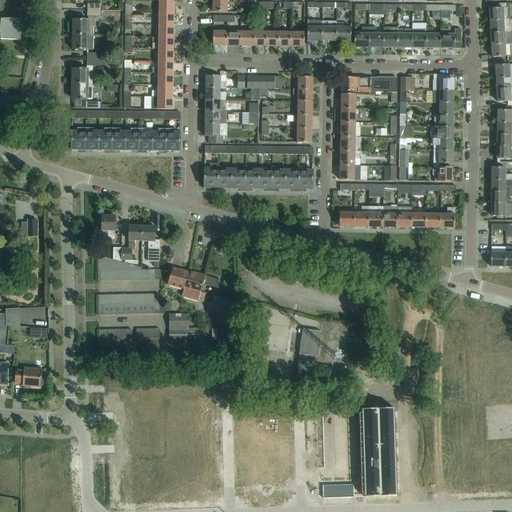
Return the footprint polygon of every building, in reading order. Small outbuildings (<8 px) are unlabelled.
[(227,13),(227,0),(223,0),(212,0),(213,12),(227,13)] [(173,13),(174,1),(160,1),(159,13),(173,13)] [(490,21),(508,20),(507,13),(507,3),(494,4),(494,8),(489,9),(490,21)] [(463,7),(455,7),(455,17),(464,17),(463,7)] [(173,25),(173,13),(159,13),(159,25),(173,25)] [(0,33),(1,39),(20,40),(20,39),(21,28),(21,19),(1,19),(0,26),(0,33)] [(73,35),(93,36),(93,19),(88,19),(88,20),(73,20),(73,35)] [(307,31),(307,41),(321,41),(321,27),(321,21),(313,20),(307,20),(307,27),(307,31)] [(491,34),(511,32),(510,20),(508,20),(490,21),(491,34)] [(335,42),(336,21),(321,21),(321,27),(321,41),(335,42)] [(336,21),(335,42),(350,42),(351,27),(343,27),(343,23),(336,23),(336,21)] [(173,37),(173,25),(159,25),(159,37),(173,37)] [(354,48),(369,48),(369,27),(362,27),(362,34),(354,34),(354,48)] [(383,48),(383,34),(376,34),(376,27),(369,27),(369,48),(383,48)] [(397,48),(398,29),(397,29),(397,28),(383,28),(383,34),(383,48),(397,48)] [(440,48),(440,35),(433,35),(433,28),(426,28),(426,35),(425,48),(440,48)] [(411,48),(411,34),(411,29),(398,29),(397,48),(411,48)] [(440,35),(440,48),(455,48),(455,42),(461,42),(461,30),(454,30),(454,35),(451,35),(451,32),(448,29),(440,29),(440,35)] [(226,46),(226,31),(213,31),(212,46),(226,46)] [(239,46),(239,32),(226,31),(226,46),(239,46)] [(252,46),(252,32),(239,32),(239,46),(252,46)] [(265,47),(265,32),(252,32),(252,46),(265,47)] [(278,47),(278,32),(265,32),(265,47),(278,47)] [(291,47),(291,32),(278,32),(278,47),(291,47)] [(291,32),(291,47),(304,47),(304,32),(291,32)] [(491,45),(504,44),(511,44),(511,32),(491,34),(491,45)] [(425,48),(426,35),(411,34),(411,48),(425,48)] [(92,50),(93,36),(73,35),(72,50),(92,50)] [(173,49),(173,37),(159,37),(159,44),(152,43),(152,49),(173,49)] [(504,44),(491,45),(492,57),(505,57),(504,44)] [(173,61),(173,49),(152,49),(159,50),(159,61),(173,61)] [(100,66),(100,60),(86,60),(86,69),(72,69),(72,85),(92,85),(92,66),(100,66)] [(172,73),(173,61),(159,61),(159,68),(152,68),(152,73),(172,73)] [(496,78),(511,76),(511,64),(509,65),(495,66),(496,78)] [(172,85),(172,73),(152,73),(158,73),(158,85),(172,85)] [(205,88),(220,88),(226,88),(226,82),(220,82),(220,76),(206,76),(205,88)] [(497,90),(511,89),(511,76),(496,78),(497,90)] [(293,90),(312,90),(312,77),(298,77),(297,90),(293,89),(293,90)] [(391,95),(397,95),(397,78),(377,78),(377,79),(356,78),(342,78),(341,92),(355,92),(356,88),(370,88),(370,92),(391,92),(391,95)] [(440,91),(453,91),(453,79),(440,79),(432,79),(432,91),(440,91)] [(92,99),(92,85),(72,85),(72,99),(80,99),(80,100),(82,100),(82,99),(87,99),(92,99)] [(151,91),(151,97),(172,98),(172,85),(158,85),(158,91),(151,91)] [(220,93),(220,88),(205,88),(205,100),(225,101),(225,93),(220,93)] [(261,89),(254,89),(251,89),(251,94),(250,94),(250,100),(259,100),(259,94),(260,94),(260,96),(261,89)] [(511,89),(497,90),(497,102),(509,101),(509,106),(511,105),(511,89)] [(312,102),(312,90),(293,90),(293,95),(297,95),(297,102),(312,102)] [(453,104),(453,91),(440,91),(440,97),(433,97),(433,103),(440,103),(453,104)] [(341,109),(355,109),(355,94),(341,94),(341,109)] [(151,97),(151,109),(158,109),(162,110),(172,110),(172,98),(151,97)] [(225,113),(225,101),(205,100),(205,113),(226,113),(225,113)] [(312,117),(312,102),(297,102),(297,116),(312,117)] [(453,116),(453,104),(440,103),(439,115),(434,115),(434,116),(453,116)] [(249,113),(257,113),(257,104),(249,104),(249,113)] [(355,123),(355,109),(341,109),(341,123),(355,123)] [(497,123),(511,122),(511,110),(498,110),(497,123)] [(226,124),(226,113),(205,113),(205,124),(227,125),(227,124),(226,124)] [(257,125),(257,113),(249,113),(244,113),(244,123),(248,123),(248,125),(257,125)] [(311,130),(312,117),(297,116),(297,129),(311,130)] [(452,128),(453,116),(434,116),(434,127),(452,128)] [(511,122),(497,123),(497,135),(511,135),(511,122)] [(354,137),(355,123),(341,123),(341,137),(354,137)] [(226,136),(227,125),(205,124),(205,136),(209,136),(209,144),(223,144),(223,136),(226,136)] [(405,139),(405,127),(399,127),(399,139),(415,139),(405,139)] [(452,128),(434,127),(431,127),(431,140),(452,140),(452,128)] [(311,143),(311,130),(297,129),(297,143),(311,143)] [(85,132),(81,132),(71,131),(71,149),(84,150),(85,132)] [(98,150),(98,132),(85,132),(84,150),(98,150)] [(112,150),(112,132),(98,132),(98,150),(112,150)] [(125,150),(125,132),(112,132),(112,150),(125,150)] [(139,150),(139,132),(125,132),(125,150),(139,150)] [(152,150),(152,132),(139,132),(139,150),(152,150)] [(166,151),(166,133),(152,132),(152,150),(166,151)] [(180,133),(170,133),(166,133),(166,151),(179,151),(180,133)] [(511,142),(511,135),(497,135),(497,147),(510,147),(510,142),(511,142)] [(360,138),(354,137),(341,137),(340,151),(360,152),(360,138)] [(415,144),(415,139),(399,139),(399,151),(408,151),(411,151),(411,146),(407,146),(407,144),(415,144)] [(452,152),(452,140),(431,140),(430,146),(433,146),(433,151),(452,152)] [(511,146),(510,147),(497,147),(497,159),(510,159),(511,159),(511,146)] [(360,152),(340,151),(340,166),(354,166),(354,152),(360,152)] [(408,168),(408,151),(399,151),(399,168),(408,168)] [(452,164),(452,152),(433,151),(433,168),(447,168),(447,164),(452,164)] [(218,169),(218,164),(210,164),(210,169),(204,169),(204,187),(217,187),(218,169)] [(218,169),(217,187),(231,188),(231,170),(221,169),(221,166),(218,166),(218,169)] [(231,170),(231,188),(244,188),(245,170),(245,166),(242,166),(242,170),(231,170)] [(245,170),(244,188),(258,188),(258,170),(248,170),(248,166),(245,166),(245,170)] [(360,166),(354,166),(340,166),(340,180),(359,181),(360,166)] [(258,170),(258,188),(272,188),(272,172),(272,170),(272,167),(269,167),(269,170),(258,170)] [(272,172),(272,188),(285,188),(285,170),(275,170),(275,167),(272,167),(272,170),(272,172)] [(285,170),(285,188),(299,189),(299,170),(299,167),(296,167),(295,170),(285,170)] [(299,170),(299,189),(312,189),(313,170),(303,170),(301,170),(301,167),(299,167),(299,170)] [(395,167),(390,167),(384,167),(384,181),(395,181),(396,167),(395,167)] [(407,181),(408,168),(399,168),(398,181),(407,181)] [(452,168),(447,168),(433,168),(432,168),(432,176),(435,176),(434,182),(452,182),(452,168)] [(492,180),(511,180),(511,175),(505,175),(505,168),(492,168),(492,180)] [(511,180),(492,180),(491,192),(511,191),(511,180)] [(511,197),(511,191),(491,192),(491,204),(511,204),(510,204),(510,197),(511,197)] [(511,216),(511,204),(491,204),(491,216),(497,216),(497,220),(511,220),(511,216)] [(368,227),(368,207),(361,207),(361,214),(354,213),(354,227),(368,227)] [(383,227),(383,207),(368,207),(368,227),(383,227)] [(397,228),(397,207),(383,207),(383,227),(397,228)] [(411,228),(411,214),(411,207),(397,207),(397,228),(411,228)] [(440,214),(440,228),(454,228),(455,208),(447,208),(447,215),(440,214)] [(354,227),(354,213),(339,213),(339,227),(354,227)] [(426,228),(426,214),(411,214),(411,228),(426,228)] [(440,228),(440,214),(426,214),(426,228),(440,228)] [(108,238),(108,240),(114,240),(115,216),(102,216),(101,237),(108,238)] [(37,220),(27,220),(27,237),(37,236),(37,220)] [(141,241),(142,226),(129,226),(128,249),(121,249),(121,262),(126,263),(130,265),(137,265),(137,260),(131,260),(131,250),(134,250),(135,241),(141,241)] [(142,226),(141,241),(148,241),(147,262),(159,262),(159,240),(154,240),(155,227),(142,226)] [(121,262),(121,249),(121,248),(113,248),(112,260),(115,260),(121,262)] [(505,267),(505,253),(491,253),(490,267),(505,267)] [(170,278),(168,285),(180,288),(184,289),(182,297),(203,303),(205,294),(201,292),(200,292),(189,289),(189,288),(184,287),(188,272),(172,268),(170,278)] [(200,292),(203,284),(217,288),(219,280),(205,276),(188,271),(188,272),(184,287),(189,288),(189,289),(200,292)] [(224,281),(219,296),(227,298),(233,300),(235,293),(229,291),(231,284),(224,281)] [(207,303),(207,313),(236,313),(236,302),(213,296),(213,303),(207,303)] [(448,311),(445,324),(452,325),(453,321),(464,324),(470,302),(459,299),(455,313),(448,311)] [(470,302),(464,324),(475,327),(473,331),(480,333),(484,321),(477,319),(481,305),(470,302)] [(489,323),(485,335),(492,337),(493,332),(505,335),(511,314),(499,310),(495,324),(489,323)] [(169,340),(206,340),(206,329),(188,329),(188,314),(169,314),(169,340)] [(237,362),(237,354),(236,328),(211,329),(212,340),(217,340),(217,352),(171,352),(171,356),(167,356),(167,363),(237,362)] [(128,357),(142,356),(142,329),(136,329),(136,340),(139,340),(139,356),(128,356),(128,357)] [(315,375),(316,365),(321,332),(302,329),(301,339),(295,384),(313,387),(315,375)] [(463,359),(444,359),(445,371),(463,371),(463,359)] [(316,365),(315,375),(325,376),(327,366),(316,365)] [(42,370),(32,369),(24,368),(24,370),(16,369),(15,373),(14,383),(22,384),(22,386),(40,387),(40,385),(43,386),(43,379),(41,379),(42,370)] [(463,371),(445,371),(445,383),(464,382),(463,371)] [(464,382),(445,383),(446,394),(464,394),(464,382)] [(201,383),(188,384),(189,391),(193,391),(194,402),(217,401),(216,389),(201,389),(201,383)] [(127,392),(112,392),(113,405),(135,405),(135,392),(140,392),(140,385),(127,385),(127,392)] [(194,414),(189,414),(190,421),(202,421),(202,414),(217,414),(217,401),(194,402),(194,414)] [(394,408),(361,409),(364,497),(397,496),(394,408)] [(272,416),(258,417),(259,439),(273,438),(272,416)] [(287,416),(272,416),(273,438),(288,438),(287,416)] [(466,416),(447,417),(448,429),(466,428),(466,416)] [(258,417),(243,417),(244,439),(259,439),(258,417)] [(141,420),(118,420),(119,433),(141,432),(141,420)] [(466,428),(448,429),(448,440),(467,439),(466,428)] [(141,432),(119,433),(119,445),(142,445),(141,432)] [(216,435),(193,436),(193,449),(216,448),(216,435)] [(467,439),(448,440),(448,451),(467,451),(467,439)] [(216,448),(193,449),(194,461),(216,460),(216,448)] [(467,451),(448,451),(449,463),(467,462),(467,451)] [(428,461),(415,462),(416,494),(428,494),(428,461)] [(289,462),(274,463),(274,484),(289,484),(289,462)] [(467,462),(449,463),(449,474),(468,474),(467,462)] [(259,463),(244,464),(245,485),(260,485),(259,463)] [(274,463),(259,463),(260,485),(274,484),(274,463)] [(511,470),(499,470),(499,489),(511,489),(511,470)] [(154,477),(142,477),(143,500),(155,500),(155,485),(161,485),(161,472),(153,472),(154,477)] [(130,473),(123,473),(123,486),(130,486),(130,501),(143,500),(142,477),(130,478),(130,473)] [(468,474),(449,474),(449,486),(468,486),(468,474)] [(203,478),(190,478),(191,485),(195,485),(196,497),(218,497),(218,484),(203,484),(203,478)] [(353,484),(322,485),(322,499),(353,498),(353,484)]
